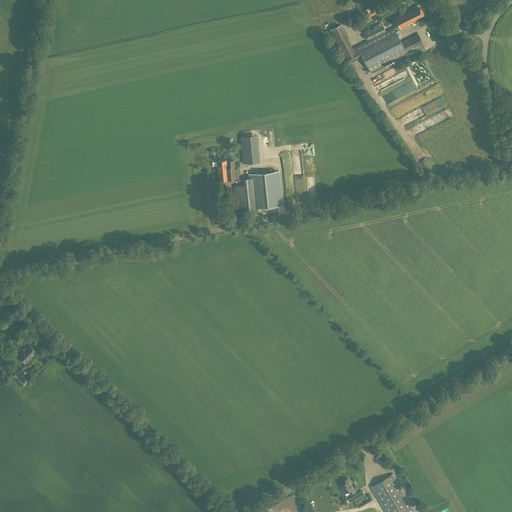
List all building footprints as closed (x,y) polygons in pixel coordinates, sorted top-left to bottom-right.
[(364,9),(368,17),(375,13),(373,9),(371,10),(369,6),(364,9)] [(424,14),(420,7),(412,11),(411,9),(395,17),(401,29),(409,25),(409,24),(411,23),(412,24),(417,21),(416,19),(424,14)] [(367,40),(386,31),(382,24),(364,34),(367,40)] [(370,72),(424,45),(418,34),(403,41),(394,27),(345,53),(350,63),(362,56),(370,72)] [(243,163),(260,162),(258,134),(241,135),(243,163)] [(234,159),(230,160),(227,160),(217,161),(219,181),(240,179),(239,168),(235,169),(234,159)] [(237,209),(281,205),(278,171),(248,174),(248,177),(244,178),(244,185),(234,186),(237,209)] [(205,184),(208,215),(218,214),(215,182),(205,184)] [(26,363),(37,352),(29,345),(19,355),(26,363)] [(19,388),(28,380),(19,370),(11,378),(19,388)] [(385,511),(415,511),(393,473),(370,487),(385,511)] [(350,495),(356,491),(348,479),(342,482),(343,484),(340,486),(345,493),(348,491),(350,495)] [(354,500),(364,493),(362,489),(351,495),(354,500)]
